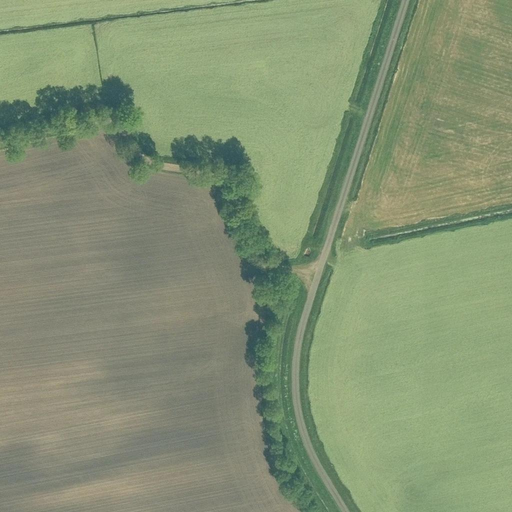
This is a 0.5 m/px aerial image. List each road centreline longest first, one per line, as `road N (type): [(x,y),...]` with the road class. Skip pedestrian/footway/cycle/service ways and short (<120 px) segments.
road 1 (unclassified): [(345,511),(310,453),(296,410),(297,336),(404,0)]
road 2 (track): [(0,144),(110,123),(148,161),(222,181),(268,268),(315,272)]
